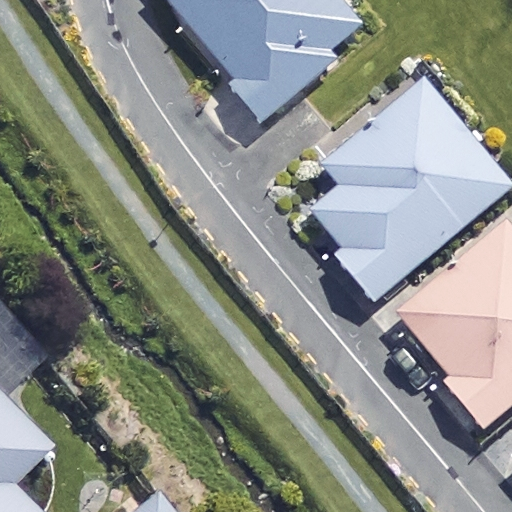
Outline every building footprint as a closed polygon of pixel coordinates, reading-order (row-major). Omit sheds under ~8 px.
[(369,49),(332,0),(167,0),(263,128),(369,49)] [(511,196),(428,93),(328,175),(346,196),(315,221),(382,303),(511,196)] [(511,239),(509,235),(400,326),(488,433),(511,414),(511,239)] [(0,407),(40,367),(0,327),(0,511),(23,511),(6,494),(43,456),(0,413),(0,407)] [(161,511),(149,497),(131,511),(161,511)]
